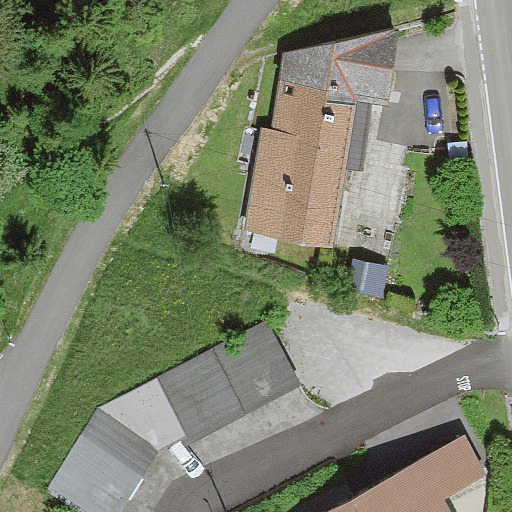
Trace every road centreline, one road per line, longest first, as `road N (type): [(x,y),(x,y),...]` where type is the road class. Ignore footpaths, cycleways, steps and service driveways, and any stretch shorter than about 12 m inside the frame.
road 1 (residential): [(256,0),(123,183),(40,327),(0,418)]
road 2 (residential): [(511,355),(228,484),(199,511)]
